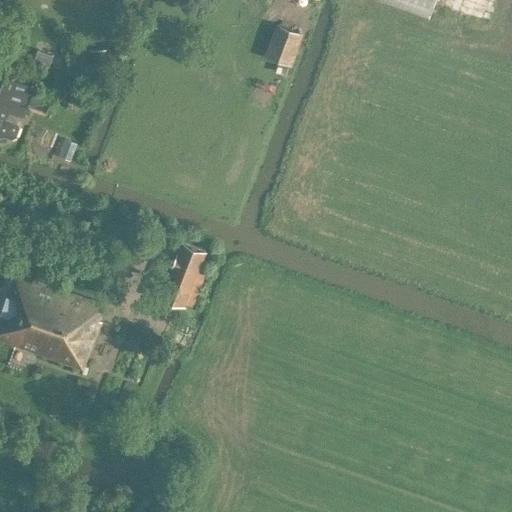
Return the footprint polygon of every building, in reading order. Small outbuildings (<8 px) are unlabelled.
[(388,0),(429,14),(433,0),(388,0)] [(263,51),(292,61),(303,29),(275,19),(263,51)] [(0,132),(10,136),(15,134),(18,125),(16,119),(5,116),(5,115),(6,115),(8,110),(24,115),(34,86),(0,73),(0,132)] [(58,154),(70,158),(76,141),(64,137),(58,154)] [(159,294),(185,304),(206,249),(180,239),(159,294)] [(0,302),(0,336),(83,366),(101,318),(99,317),(105,301),(12,269),(0,302)] [(113,349),(96,350),(96,364),(114,364),(113,349)]
